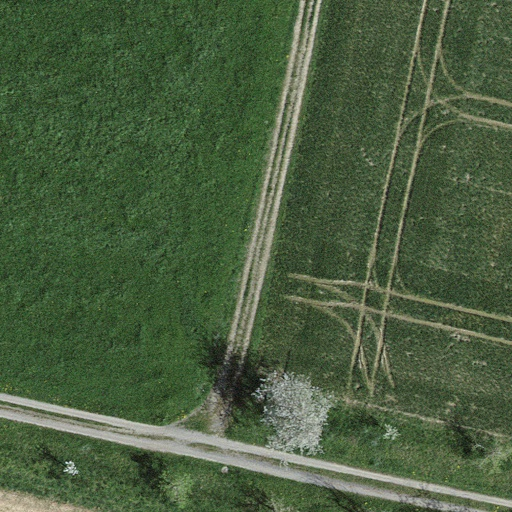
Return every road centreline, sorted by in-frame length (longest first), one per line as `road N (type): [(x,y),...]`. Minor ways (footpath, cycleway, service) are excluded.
road 1 (track): [(511,511),(0,403)]
road 2 (track): [(200,445),(236,355),(311,0)]
